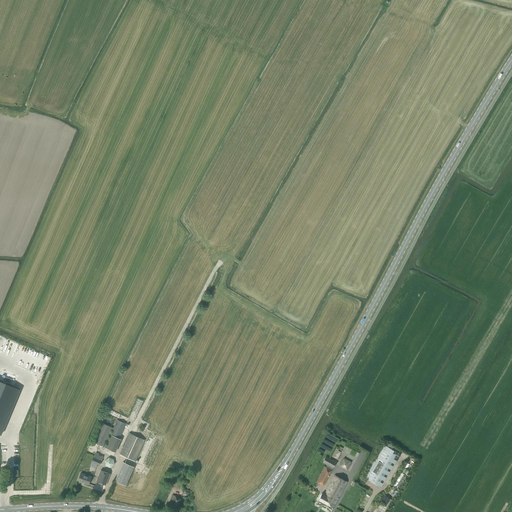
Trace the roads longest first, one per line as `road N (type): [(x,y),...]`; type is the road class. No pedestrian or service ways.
road 1 (primary): [(243,511),(288,458),(511,60)]
road 2 (track): [(120,460),(128,428),(220,262)]
